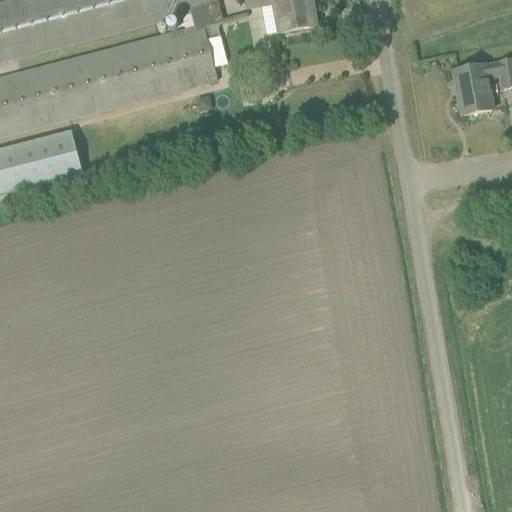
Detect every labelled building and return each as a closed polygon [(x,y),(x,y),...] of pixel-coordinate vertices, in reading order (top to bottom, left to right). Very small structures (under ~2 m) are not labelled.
[(216,0),(12,0),(0,3),(0,65),(189,19),(193,33),(0,80),(0,137),(198,88),(217,83),(203,30),(223,24),(216,0)] [(311,5),(310,0),(245,0),(248,10),(275,6),(280,35),(313,29),(309,5),(311,5)] [(462,118),(482,115),(493,112),(488,85),(504,82),(506,94),(511,92),(511,63),(454,75),(462,118)] [(208,100),(197,103),(199,114),(211,111),(208,100)] [(0,201),(83,180),(71,134),(0,152),(0,201)]
